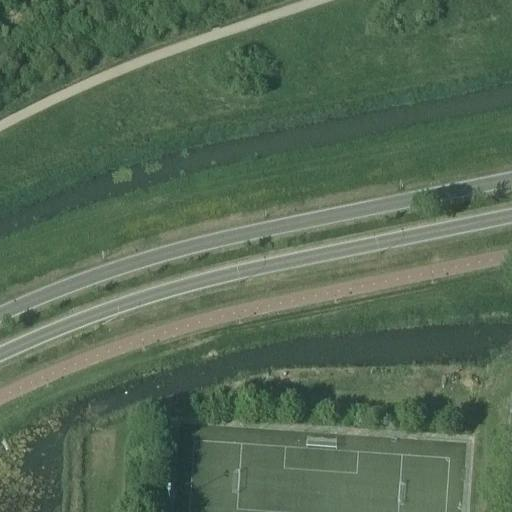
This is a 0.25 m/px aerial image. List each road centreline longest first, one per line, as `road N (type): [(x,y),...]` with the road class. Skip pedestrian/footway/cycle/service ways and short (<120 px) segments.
road 1 (secondary): [(0,356),(195,284),(511,217)]
road 2 (secondary): [(511,180),(214,242),(0,315)]
